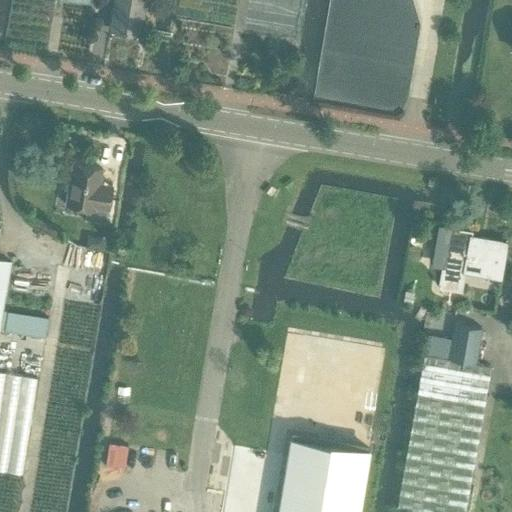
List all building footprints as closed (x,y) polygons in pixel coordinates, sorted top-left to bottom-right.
[(112,0),(108,26),(140,32),(145,0),(112,0)] [(64,203),(85,207),(83,219),(104,222),(111,184),(108,184),(107,193),(97,191),(101,168),(71,162),(64,203)] [(441,223),(434,264),(442,265),(439,285),(460,288),(464,268),(499,274),(505,239),(470,233),(471,228),(449,225),(441,223)] [(87,236),(85,247),(101,250),(103,238),(87,236)] [(10,261),(0,259),(0,329),(44,337),(47,317),(2,309),(10,261)] [(428,334),(425,353),(475,362),(481,327),(454,322),(451,338),(428,334)] [(424,353),(398,505),(439,511),(466,511),(490,365),(475,362),(425,353),(424,353)] [(0,371),(0,469),(22,473),(37,377),(0,371)] [(290,435),(276,511),(357,511),(369,448),(290,435)]
